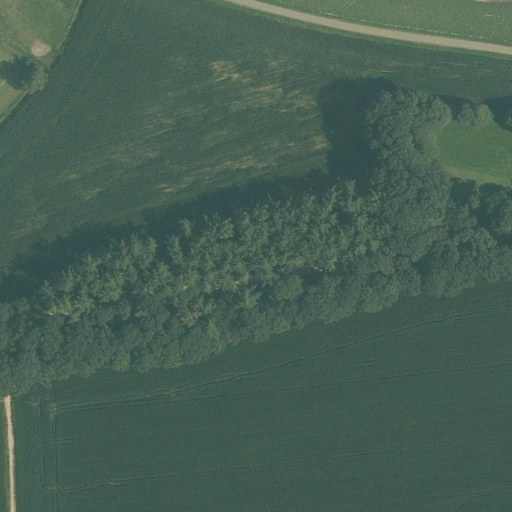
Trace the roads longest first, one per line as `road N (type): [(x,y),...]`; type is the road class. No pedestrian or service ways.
road 1 (track): [(0,324),(511,234)]
road 2 (unclassified): [(511,52),(390,36),(240,0)]
road 3 (track): [(12,511),(0,384)]
